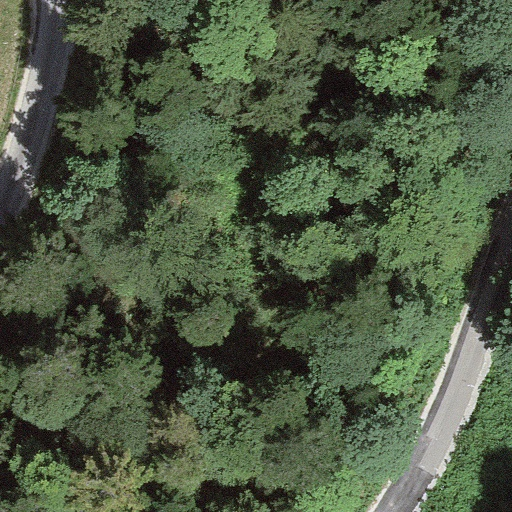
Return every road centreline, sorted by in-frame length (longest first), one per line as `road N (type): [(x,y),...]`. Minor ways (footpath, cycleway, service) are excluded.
road 1 (track): [(511,250),(423,458),(389,511)]
road 2 (track): [(55,0),(51,61),(0,222)]
